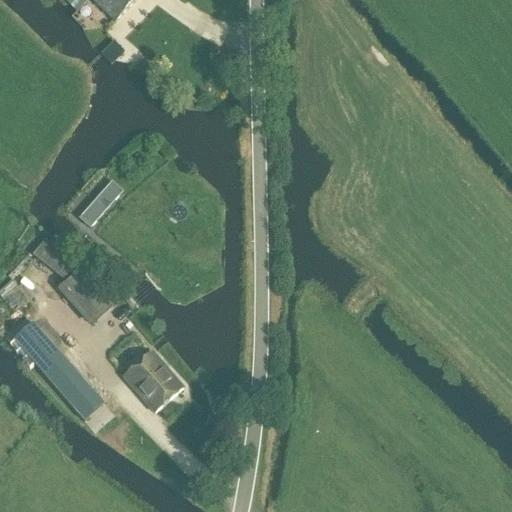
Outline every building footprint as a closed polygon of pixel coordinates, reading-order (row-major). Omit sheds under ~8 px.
[(117,25),(140,0),(73,0),(69,4),(80,14),(92,1),(117,25)] [(112,67),(125,54),(114,43),(101,57),(112,67)] [(91,232),(124,195),(112,184),(79,222),(91,232)] [(66,284),(78,268),(47,243),(35,259),(66,284)] [(93,327),(114,309),(83,274),(62,292),(93,327)] [(87,421),(105,405),(34,325),(16,341),(87,421)] [(157,417),(185,393),(154,357),(126,381),(157,417)]
